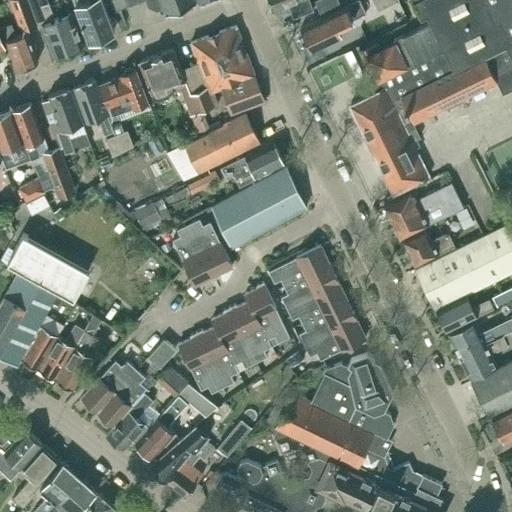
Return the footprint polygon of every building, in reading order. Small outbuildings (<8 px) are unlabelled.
[(37,23),(28,0),(9,0),(21,29),(37,23)] [(28,0),(37,23),(38,25),(42,23),(54,56),(82,45),(70,13),(54,19),(47,0),(28,0)] [(73,0),(88,40),(114,30),(105,4),(111,2),(109,0),(73,0)] [(163,9),(165,15),(196,3),(194,0),(109,0),(111,2),(114,11),(119,10),(144,0),(147,7),(156,11),(163,9)] [(268,0),(273,11),(289,5),(294,18),(314,10),(310,0),(268,0)] [(360,0),(358,0),(302,27),(307,38),(306,42),(308,46),(312,47),(313,51),(342,37),(337,25),(341,24),(342,26),(367,14),(360,0)] [(338,0),(318,0),(316,1),(322,15),(341,7),(338,0)] [(372,94),(351,104),(394,192),(429,175),(412,141),(421,137),(416,126),(413,121),(496,80),(502,92),(511,87),(511,0),(412,0),(422,19),(427,17),(430,24),(394,42),(395,43),(367,57),(378,80),(367,85),(372,94)] [(372,0),(378,12),(400,2),(398,0),(372,0)] [(119,10),(114,11),(120,27),(125,25),(119,10)] [(11,23),(0,27),(0,28),(4,41),(6,40),(17,70),(38,62),(27,32),(16,36),(11,23)] [(191,43),(199,63),(207,85),(210,93),(222,89),(232,115),(265,102),(237,26),(191,43)] [(210,93),(207,85),(199,63),(181,70),(174,49),(139,61),(153,99),(160,99),(167,97),(169,94),(182,89),(200,136),(206,132),(207,132),(212,130),(203,111),(215,106),(210,93)] [(121,75),(100,83),(112,115),(110,116),(114,129),(121,126),(116,114),(149,101),(136,68),(134,69),(130,68),(124,71),(123,73),(121,74),(121,75)] [(94,78),(73,86),(86,122),(97,118),(104,135),(113,131),(94,78)] [(58,147),(58,148),(62,147),(64,153),(73,150),(74,152),(76,151),(76,149),(89,144),(69,88),(48,95),(49,99),(42,102),(58,147)] [(13,109),(30,157),(31,158),(40,155),(35,140),(43,137),(31,103),(13,109)] [(30,157),(13,109),(0,113),(0,148),(6,165),(30,157)] [(206,132),(200,136),(200,137),(184,145),(183,143),(167,151),(184,178),(197,171),(198,173),(260,142),(245,112),(223,123),(224,124),(212,130),(207,132),(208,133),(207,134),(206,132)] [(116,135),(122,151),(133,146),(127,129),(116,135)] [(122,151),(116,135),(106,138),(112,156),(122,151)] [(273,142),(220,168),(226,180),(245,170),(243,165),(248,163),(255,177),(284,163),(273,142)] [(69,179),(58,148),(58,147),(42,153),(58,197),(74,191),(69,179)] [(285,167),(211,204),(231,246),(306,206),(285,167)] [(210,185),(220,179),(215,168),(210,171),(210,172),(188,183),(192,192),(209,184),(210,185)] [(384,202),(402,238),(425,226),(429,225),(428,224),(465,206),(452,180),(453,179),(448,169),(439,174),(444,184),(416,198),(411,188),(384,202)] [(38,179),(19,187),(25,201),(44,192),(38,179)] [(50,204),(44,192),(26,202),(32,213),(50,204)] [(142,226),(149,223),(151,228),(172,217),(162,196),(134,210),(142,226)] [(467,207),(457,212),(464,228),(475,223),(467,207)] [(188,222),(215,276),(220,273),(219,271),(232,265),(210,220),(203,223),(199,217),(188,222)] [(511,220),(417,268),(437,309),(511,271),(511,220)] [(215,276),(188,222),(177,228),(180,234),(173,238),(195,283),(208,277),(209,279),(215,276)] [(425,226),(402,238),(415,265),(456,245),(448,230),(431,239),(425,226)] [(6,262),(19,269),(72,300),(89,271),(22,233),(6,262)] [(168,241),(161,244),(164,251),(171,248),(168,241)] [(281,278),(284,285),(330,263),(321,244),(269,269),(274,281),(281,278)] [(338,281),(330,263),(284,285),(288,292),(281,295),(286,306),(338,281)] [(0,355),(17,364),(21,357),(46,313),(54,298),(57,292),(19,269),(0,303),(0,355)] [(245,293),(268,338),(275,334),(278,341),(290,335),(276,307),(263,281),(257,284),(258,286),(245,293)] [(347,299),(338,281),(286,306),(292,317),(299,314),(302,321),(347,299)] [(511,285),(492,296),(497,305),(511,297),(511,285)] [(467,295),(437,310),(447,330),(494,308),(492,304),(488,305),(487,302),(479,306),(479,307),(475,310),(467,295)] [(356,318),(347,299),(302,321),(305,329),(299,332),(304,343),(356,318)] [(271,344),(268,338),(249,300),(237,306),(236,303),(230,306),(256,360),(267,355),(264,348),(271,344)] [(245,366),(256,360),(230,306),(224,309),(225,311),(212,318),(234,362),(241,359),(245,366)] [(64,324),(46,313),(21,357),(39,368),(58,335),(64,324)] [(65,339),(58,335),(39,368),(57,378),(85,330),(94,314),(92,313),(84,328),(75,322),(65,339)] [(76,346),(57,378),(72,388),(92,355),(85,351),(90,342),(94,344),(98,337),(92,333),(101,318),(94,314),(76,346)] [(476,321),(449,334),(460,356),(503,335),(511,330),(511,316),(481,331),(476,321)] [(366,337),(356,318),(304,343),(310,354),(316,351),(320,359),(366,337)] [(202,329),(196,331),(223,385),(234,380),(231,373),(238,369),(234,362),(215,325),(203,331),(202,329)] [(511,330),(503,335),(507,344),(511,341),(511,330)] [(223,385),(196,331),(191,334),(192,336),(179,343),(201,388),(208,384),(212,391),(223,385)] [(503,335),(460,356),(470,377),(497,365),(491,352),(507,344),(503,335)] [(164,337),(148,355),(160,366),(176,348),(164,337)] [(298,350),(287,357),(292,365),(301,359),(303,358),(298,350)] [(222,475),(216,487),(218,493),(232,499),(238,497),(241,498),(239,502),(241,507),(248,510),(253,508),(254,511),(315,511),(314,511),(317,506),(323,504),(326,497),(324,492),(318,489),(320,485),(344,497),(345,495),(368,506),(366,509),(372,511),(438,511),(437,511),(444,498),(436,495),(442,482),(423,473),(422,477),(415,474),(409,460),(394,467),(389,466),(385,455),(393,438),(388,436),(394,423),(390,412),(385,410),(393,392),(380,362),(373,360),(375,356),(367,352),(351,358),(348,365),(341,361),(324,368),(323,372),(324,372),(310,401),(291,391),(275,425),(278,427),(273,436),(280,453),(297,446),(303,449),(308,462),(309,461),(312,469),(309,476),(294,482),(283,477),(276,460),(261,466),(247,459),(241,461),(237,469),(240,475),(241,476),(239,479),(227,473),(222,475)] [(97,410),(136,366),(126,358),(121,364),(115,358),(81,395),(97,410)] [(511,361),(472,381),(490,417),(511,405),(511,361)] [(145,375),(136,366),(97,410),(112,424),(146,386),(140,380),(145,375)] [(180,390),(188,381),(171,366),(165,367),(160,373),(180,390)] [(188,381),(180,390),(179,392),(206,415),(217,404),(188,381)] [(144,391),(106,434),(124,447),(132,438),(135,441),(157,416),(160,412),(149,404),(153,399),(144,391)] [(157,416),(167,425),(187,402),(177,393),(160,412),(157,416)] [(511,406),(492,416),(494,420),(491,421),(497,432),(500,431),(505,441),(511,437),(511,406)] [(157,416),(135,441),(137,443),(136,446),(141,451),(144,450),(152,457),(164,443),(165,444),(176,433),(167,425),(157,416)] [(196,424),(148,466),(167,480),(193,449),(197,452),(206,440),(210,436),(196,424)] [(19,466),(41,442),(25,426),(10,442),(6,438),(1,443),(0,443),(0,459),(13,472),(19,466)] [(229,432),(217,446),(227,454),(239,440),(229,432)] [(167,480),(185,495),(202,474),(191,465),(199,455),(204,459),(213,446),(206,440),(197,452),(193,449),(167,480)] [(23,506),(62,462),(41,442),(19,466),(30,476),(17,489),(18,490),(13,497),(23,506)] [(33,511),(46,511),(78,476),(62,462),(39,488),(46,495),(36,506),(33,511)] [(78,476),(46,511),(60,511),(63,509),(66,511),(76,511),(95,490),(78,476)] [(111,511),(116,508),(99,493),(81,511),(111,511)]
